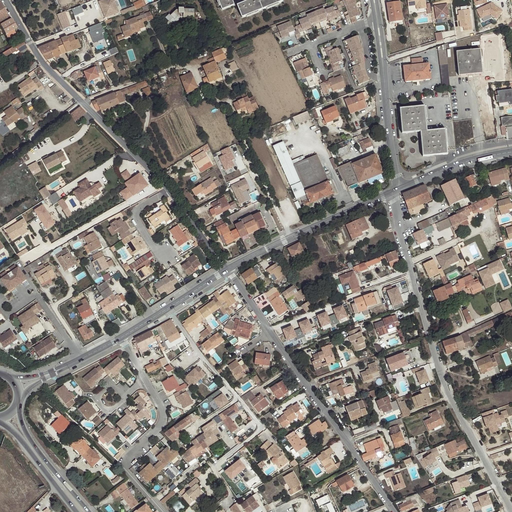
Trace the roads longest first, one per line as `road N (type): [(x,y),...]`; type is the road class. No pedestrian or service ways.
road 1 (residential): [(81,100),(172,69),(196,71),(203,93),(227,99),(292,237)]
road 2 (residential): [(224,503),(233,494),(212,469),(261,427),(168,309)]
road 3 (residential): [(399,226),(449,394),(482,455)]
road 4 (residential): [(270,334),(389,507)]
road 5 (residential): [(144,376),(161,424),(125,463),(163,511)]
road 6 (primary): [(88,511),(13,405)]
road 7 (tertiary): [(381,62),(393,189)]
road 8 (tertiary): [(393,189),(511,151)]
road 9 (residential): [(81,100),(167,189)]
road 10 (residential): [(79,358),(35,295),(7,314),(0,304)]
